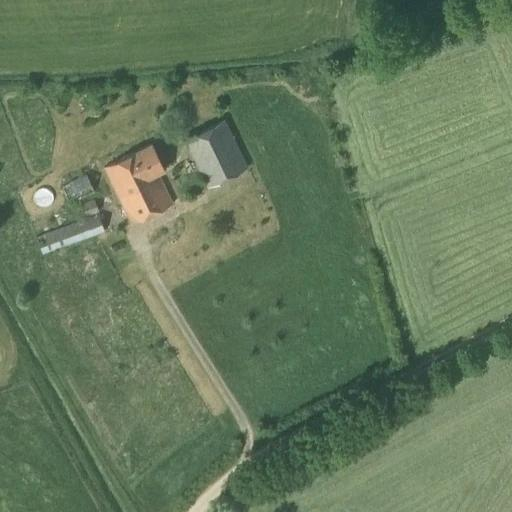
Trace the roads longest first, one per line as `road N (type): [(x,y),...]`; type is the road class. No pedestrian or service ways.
road 1 (track): [(199,511),(262,458),(511,328)]
road 2 (track): [(262,458),(146,256)]
